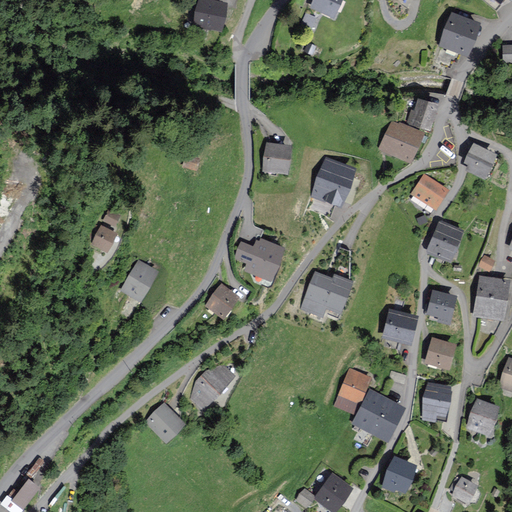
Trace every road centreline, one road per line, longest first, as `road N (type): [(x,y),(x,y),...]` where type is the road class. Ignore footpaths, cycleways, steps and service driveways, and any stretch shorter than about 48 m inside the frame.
road 1 (residential): [(0,491),(203,288),(249,169),(245,58),(282,0)]
road 2 (residential): [(32,511),(133,408),(277,304),(346,216),(428,154),(450,102)]
road 3 (residential): [(425,268),(410,401),(355,511)]
road 4 (residential): [(474,365),(436,505),(448,511)]
road 5 (residential): [(459,127),(460,178),(431,229),(425,268)]
